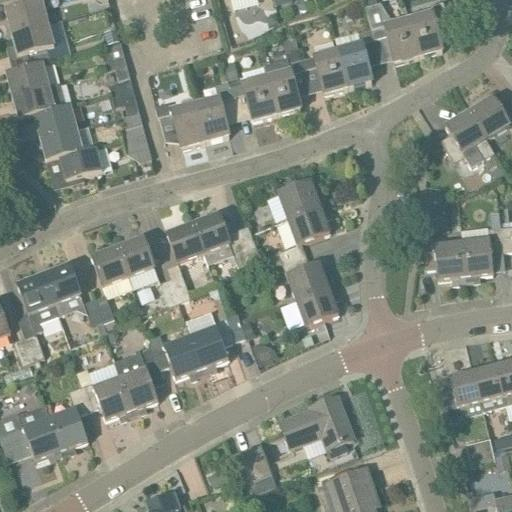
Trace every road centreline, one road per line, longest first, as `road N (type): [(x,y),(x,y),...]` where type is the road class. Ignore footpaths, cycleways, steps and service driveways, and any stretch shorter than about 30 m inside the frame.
road 1 (residential): [(379,123),(99,210),(0,253)]
road 2 (residential): [(382,348),(223,418),(69,511)]
road 3 (residential): [(382,348),(374,270),(379,123)]
road 4 (residential): [(379,123),(483,59),(498,26),(494,0)]
road 5 (residential): [(382,348),(435,511)]
road 6 (residential): [(511,319),(382,348)]
